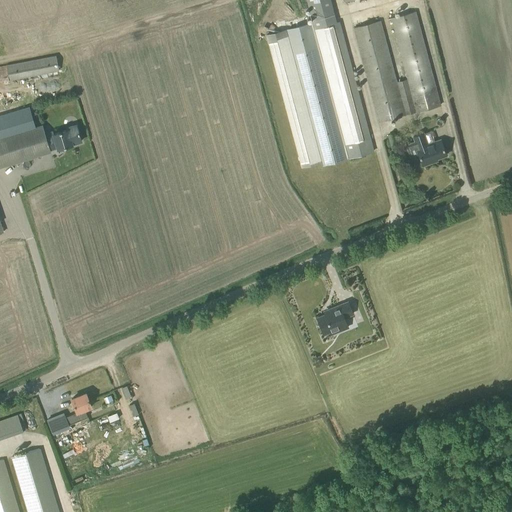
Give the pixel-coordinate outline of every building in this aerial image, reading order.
[(306,0),(315,29),(317,38),(347,150),(372,143),(342,32),(341,32),(339,22),(338,22),(331,0),(306,0)] [(391,19),(407,79),(416,112),(441,106),(415,13),(391,19)] [(379,122),(405,115),(396,82),(380,22),(353,29),(379,122)] [(7,66),(0,67),(0,81),(59,71),(56,56),(7,65),(7,66)] [(29,107),(0,116),(0,139),(35,128),(29,107)] [(0,139),(0,166),(50,151),(50,150),(57,147),(58,149),(73,145),(72,144),(82,141),(77,124),(68,127),(68,129),(53,134),(54,135),(45,138),(42,127),(0,139)] [(392,150),(399,148),(395,132),(388,135),(392,150)] [(427,144),(423,133),(414,137),(418,148),(417,148),(423,166),(432,162),(431,160),(446,155),(441,140),(427,144)] [(338,332),(348,327),(344,318),(353,314),(348,302),(330,309),(331,312),(317,318),(324,334),(337,329),(338,332)] [(71,423),(88,417),(85,409),(92,407),(86,393),(72,399),(77,412),(65,417),(64,413),(47,420),(53,434),(72,426),(71,423)] [(0,439),(24,432),(18,415),(0,420),(0,439)] [(28,511),(58,511),(40,448),(12,457),(28,511)] [(0,511),(19,511),(3,459),(0,460),(0,511)]
